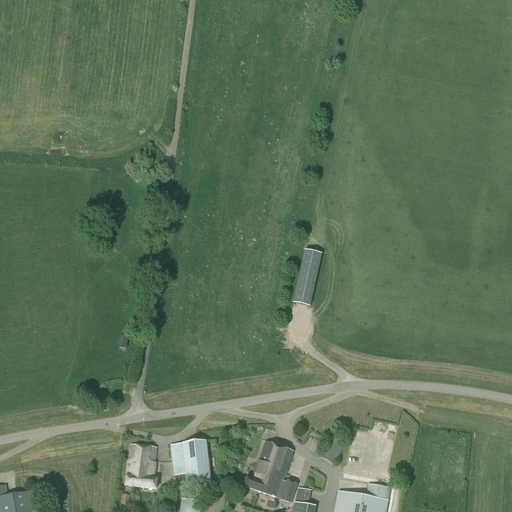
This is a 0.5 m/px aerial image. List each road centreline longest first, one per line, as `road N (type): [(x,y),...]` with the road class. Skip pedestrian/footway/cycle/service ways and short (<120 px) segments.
road 1 (unclassified): [(133,418),(191,0)]
road 2 (unclassified): [(133,418),(355,385),(511,400)]
road 3 (unclassified): [(0,440),(133,418)]
